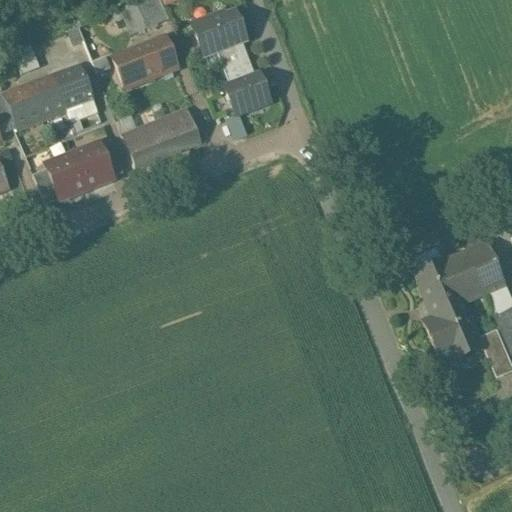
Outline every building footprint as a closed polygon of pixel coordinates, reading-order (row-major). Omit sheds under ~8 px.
[(157,0),(151,0),(136,7),(146,32),(168,23),(157,0)] [(146,32),(136,7),(121,13),(132,38),(146,32)] [(222,15),(191,27),(203,60),(216,55),(241,45),(245,44),(234,16),(224,20),(222,15)] [(157,45),(113,63),(124,91),(176,71),(163,40),(156,43),(157,45)] [(241,45),(216,55),(229,90),(255,80),(241,45)] [(79,70),(3,99),(12,127),(15,134),(92,104),(79,70)] [(229,90),(224,92),(234,119),(269,106),(258,79),(255,80),(229,90)] [(3,99),(0,100),(0,131),(12,127),(3,99)] [(185,112),(122,138),(136,171),(200,146),(185,112)] [(99,153),(78,161),(53,171),(52,171),(47,173),(59,203),(111,182),(101,158),(99,153)] [(101,158),(111,182),(123,177),(113,153),(101,158)] [(47,173),(32,179),(44,209),(59,203),(47,173)] [(445,265),(440,267),(459,310),(463,308),(464,308),(485,298),(504,290),(486,247),(445,265)] [(444,264),(413,278),(432,321),(422,325),(440,366),(449,362),(452,367),(454,366),(451,361),(474,351),(473,349),(457,311),(464,308),(463,308),(459,310),(440,267),(445,265),(444,264)] [(511,308),(504,290),(485,298),(495,323),(511,315),(511,308)] [(511,315),(495,323),(510,358),(511,357),(511,315)] [(511,372),(496,334),(488,338),(490,342),(473,349),(474,351),(479,349),(481,355),(483,354),(493,377),(510,370),(511,376),(511,375),(511,372)]
